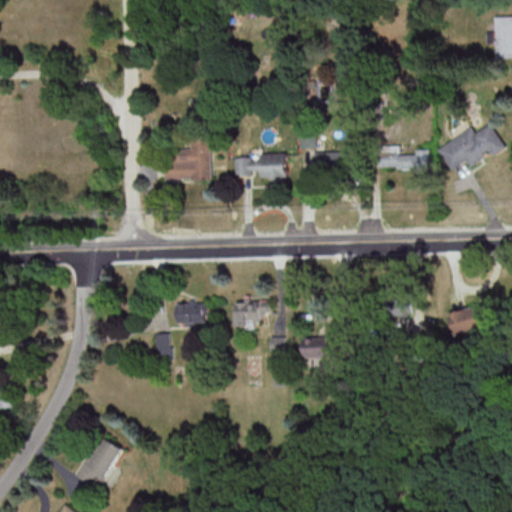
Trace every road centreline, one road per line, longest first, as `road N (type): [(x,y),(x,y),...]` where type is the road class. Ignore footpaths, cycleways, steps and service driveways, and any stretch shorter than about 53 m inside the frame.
road 1 (tertiary): [(511,238),(0,252)]
road 2 (residential): [(0,494),(62,395),(85,317),(90,249)]
road 3 (residential): [(136,248),(129,0)]
